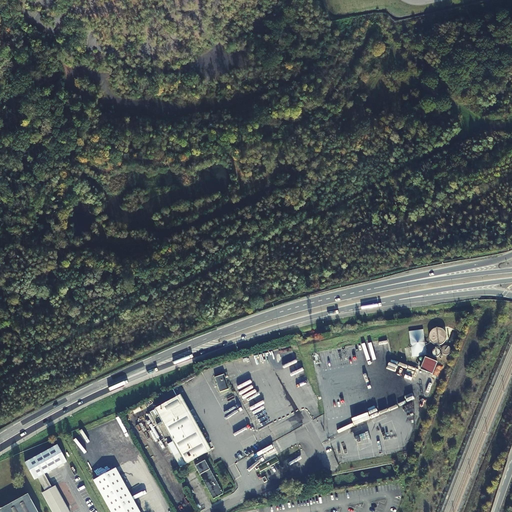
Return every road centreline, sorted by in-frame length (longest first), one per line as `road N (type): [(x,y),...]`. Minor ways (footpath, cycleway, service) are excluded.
road 1 (track): [(511,126),(476,129),(366,180),(329,214),(263,239),(0,375)]
road 2 (primary): [(365,290),(188,345),(0,438)]
road 3 (primary): [(0,447),(154,369),(355,306)]
road 4 (unknown): [(192,385),(136,416),(173,488),(192,482),(211,511)]
road 5 (unknown): [(312,450),(343,460),(386,443),(401,432),(406,394),(377,408)]
road 6 (primary): [(355,306),(511,280)]
road 7 (motorway): [(355,306),(511,295)]
road 8 (motorway): [(511,255),(365,290)]
road 9 (primary): [(511,270),(365,290)]
road 10 (unknown): [(377,408),(380,368),(348,367),(335,379),(332,428)]
